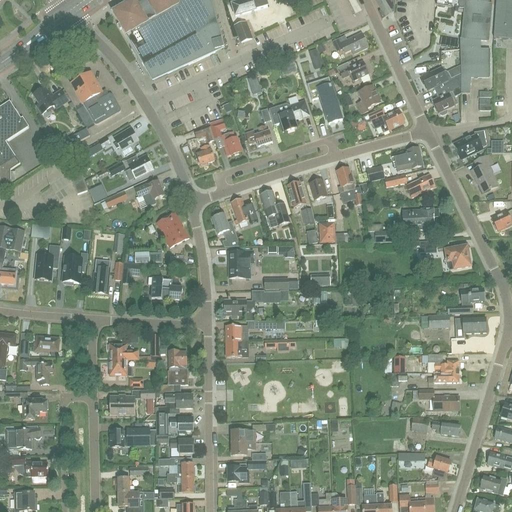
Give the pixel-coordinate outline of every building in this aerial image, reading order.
[(134,0),(112,13),(152,82),(215,53),(214,51),(219,50),(224,48),(222,40),(210,0),(134,0)] [(235,18),(267,8),(264,0),(246,0),(231,5),(235,18)] [(394,11),(395,0),(374,0),(381,11),(378,13),(382,21),(394,13),(394,11)] [(395,0),(394,11),(399,11),(400,0),(406,0),(413,1),(412,0),(395,0)] [(435,0),(435,8),(434,9),(443,10),(447,7),(459,9),(458,0),(435,0)] [(458,0),(459,9),(463,10),(461,40),(460,40),(461,75),(461,82),(461,90),(461,95),(470,95),(470,79),(473,79),(474,81),(476,81),(477,79),(490,79),(490,51),(480,51),(480,42),(489,43),(492,4),(487,3),(487,0),(458,0)] [(511,0),(495,0),(495,12),(493,38),(511,39),(511,0)] [(253,40),(246,23),(234,28),(241,45),(253,40)] [(351,52),(353,55),(368,48),(361,35),(347,42),(345,37),(332,43),(337,53),(342,50),(344,55),(351,52)] [(440,46),(457,49),(459,42),(441,39),(440,46)] [(309,53),(312,61),(319,59),(316,50),(309,53)] [(352,83),(368,75),(362,63),(340,74),(342,80),(349,76),(352,83)] [(338,74),(336,69),(328,73),(330,78),(338,74)] [(461,82),(461,75),(451,80),(448,75),(447,73),(444,72),(442,72),(441,70),(421,79),(428,91),(442,84),(445,90),(461,82)] [(81,77),(72,86),(83,104),(86,103),(88,107),(87,108),(87,109),(86,109),(86,110),(87,111),(94,125),(95,125),(95,126),(96,126),(97,126),(98,126),(119,114),(120,113),(120,112),(121,112),(121,111),(120,110),(112,96),(111,95),(110,95),(109,95),(108,95),(106,91),(101,93),(91,72),(81,77)] [(247,80),(250,88),(258,85),(255,77),(247,80)] [(324,112),(329,125),(342,121),(338,108),(337,108),(332,90),(330,90),(328,81),(305,88),(308,99),(317,96),(319,100),(321,100),(325,112),(324,112)] [(461,82),(445,90),(448,95),(452,93),(452,94),(461,90),(461,82)] [(357,105),(361,115),(368,112),(367,109),(380,104),(379,102),(380,101),(376,92),(375,92),(372,87),(358,94),(362,102),(357,105)] [(45,89),(34,97),(40,106),(37,108),(42,115),(55,107),(56,110),(68,102),(61,92),(52,98),(45,89)] [(448,95),(433,102),(435,108),(434,109),(436,113),(437,112),(438,114),(439,114),(440,116),(442,117),(446,115),(447,113),(446,111),(453,107),(457,105),(452,94),(448,96),(448,95)] [(351,103),(349,97),(342,100),(344,106),(351,103)] [(232,100),(224,102),(226,108),(234,106),(232,100)] [(490,100),(479,100),(479,112),(491,112),(492,106),(490,106),(490,100)] [(12,106),(10,102),(0,107),(0,193),(1,193),(10,187),(10,171),(20,165),(6,143),(29,128),(22,118),(20,120),(12,107),(12,106)] [(309,117),(304,102),(290,107),(286,105),(276,108),(280,118),(278,119),(283,133),(285,132),(285,133),(297,129),(294,121),(303,118),(303,119),(309,117)] [(271,122),(265,105),(259,107),(260,112),(257,113),(259,121),(263,120),(264,124),(271,122)] [(398,112),(391,115),(384,118),(381,110),(368,116),(374,131),(380,128),(383,134),(389,132),(396,128),(397,128),(404,124),(403,123),(404,121),(404,120),(403,118),(401,118),(398,112)] [(368,116),(359,118),(362,129),(371,127),(368,116)] [(223,122),(210,125),(214,141),(221,139),(223,144),(227,157),(230,156),(231,157),(242,153),(237,139),(235,140),(233,134),(221,138),(219,131),(225,129),(223,122)] [(258,148),(272,143),(269,132),(267,133),(265,127),(258,129),(261,135),(255,137),(254,132),(246,135),(249,145),(256,143),(258,148)] [(131,129),(114,139),(117,144),(114,146),(116,150),(119,148),(122,152),(138,142),(131,129)] [(197,140),(205,137),(207,144),(215,142),(211,129),(195,133),(197,140)] [(58,154),(89,137),(86,130),(63,142),(59,134),(50,138),(58,154)] [(455,145),(456,148),(455,148),(460,159),(475,152),(476,154),(483,150),(482,149),(486,147),(483,132),(475,134),(476,136),(469,139),(469,137),(461,141),(461,142),(455,145)] [(102,149),(111,144),(107,138),(98,143),(102,149)] [(491,155),(503,155),(503,143),(491,143),(491,155)] [(214,162),(211,152),(209,146),(201,149),(203,154),(197,156),(200,166),(214,162)] [(397,173),(411,170),(423,168),(418,150),(407,152),(407,153),(393,156),(397,173)] [(474,162),(478,169),(471,172),(482,195),(498,188),(488,168),(493,165),(489,155),(474,162)] [(127,162),(135,179),(153,170),(146,157),(138,161),(136,158),(127,162)] [(111,177),(122,172),(119,165),(108,171),(111,177)] [(369,183),(385,179),(381,167),(366,171),(369,183)] [(353,184),(354,184),(352,177),(351,177),(348,169),(336,173),(341,188),(338,189),(340,195),(351,191),(354,197),(355,207),(362,206),(359,189),(355,190),(353,184)] [(87,192),(79,170),(69,173),(75,190),(77,196),(78,195),(87,192)] [(394,187),(406,184),(404,176),(393,179),(393,180),(384,182),(385,187),(394,185),(394,187)] [(429,176),(415,183),(405,187),(411,200),(420,195),(434,188),(429,176)] [(314,201),(327,197),(322,182),(323,181),(322,181),(309,185),(314,200),(314,201)] [(136,192),(139,199),(143,197),(148,209),(156,205),(154,201),(164,197),(158,183),(136,192)] [(306,205),(299,184),(287,187),(293,209),(306,205)] [(265,211),(267,218),(278,215),(281,226),(290,223),(285,205),(277,207),(273,193),(267,195),(266,193),(262,194),(262,196),(260,197),(265,211)] [(107,210),(125,202),(122,195),(104,203),(107,210)] [(249,222),(242,201),(231,205),(238,225),(249,222)] [(221,212),(230,208),(228,202),(218,206),(221,212)] [(315,224),(312,210),(301,212),(304,226),(315,224)] [(403,232),(434,231),(434,218),(438,218),(438,210),(434,211),(434,210),(402,212),(403,232)] [(511,211),(507,214),(506,213),(500,216),(492,220),(495,226),(493,227),(496,232),(497,231),(498,232),(511,225),(511,211)] [(169,249),(189,239),(176,214),(157,224),(169,249)] [(224,233),(227,243),(236,240),(233,230),(230,231),(224,215),(212,219),(218,236),(224,233)] [(320,226),(321,243),(334,243),(333,225),(320,226)] [(33,226),(31,238),(49,240),(49,228),(33,226)] [(375,244),(396,244),(396,235),(386,235),(386,233),(381,234),(381,226),(367,227),(368,233),(370,242),(375,242),(375,244)] [(0,264),(3,265),(6,251),(21,254),(22,248),(24,249),(26,239),(24,239),(25,233),(0,228),(0,264)] [(63,230),(62,240),(70,241),(71,231),(63,230)] [(315,232),(306,234),(309,246),(317,244),(315,232)] [(229,248),(239,248),(237,240),(227,244),(229,248)] [(425,249),(438,248),(438,242),(419,243),(420,254),(425,254),(425,249)] [(458,246),(445,249),(446,256),(447,263),(449,271),(454,270),(470,267),(469,265),(471,264),(470,260),(468,259),(468,256),(466,248),(459,249),(458,246)] [(49,259),(36,257),(34,281),(50,283),(52,263),(58,263),(60,249),(50,248),(49,259)] [(279,255),(286,255),(286,259),(293,259),(293,248),(286,248),(279,248),(279,255)] [(149,253),(134,254),(135,265),(149,265),(149,253)] [(229,279),(245,279),(245,264),(243,264),(244,256),(243,253),(230,253),(230,256),(230,268),(229,268),(229,279)] [(82,255),(81,260),(65,259),(63,283),(65,283),(65,286),(73,287),(73,284),(80,285),(81,273),(83,273),(83,274),(84,264),(87,264),(87,256),(82,255)] [(183,269),(184,257),(176,256),(175,268),(183,269)] [(121,282),(123,265),(115,264),(114,281),(121,282)] [(130,286),(131,277),(139,277),(140,267),(124,266),(122,286),(130,286)] [(0,275),(0,285),(15,286),(16,276),(15,276),(16,271),(9,270),(1,269),(0,275)] [(96,294),(107,295),(109,275),(108,275),(109,270),(98,269),(97,274),(95,274),(94,285),(97,285),(96,294)] [(311,287),(331,286),(330,275),(310,275),(311,287)] [(182,289),(178,289),(179,282),(172,282),(172,281),(163,281),(163,280),(153,279),(153,280),(148,279),(148,287),(152,287),(151,300),(161,301),(162,300),(181,301),(182,289)] [(264,291),(288,291),(288,279),(264,280),(264,291)] [(358,306),(357,289),(351,289),(351,290),(343,290),(344,296),(350,296),(350,306),(358,306)] [(468,292),(461,292),(462,303),(462,307),(447,307),(448,316),(473,315),(472,307),(470,307),(470,304),(484,302),(483,289),(468,291),(468,292)] [(281,304),(280,303),(289,303),(288,292),(280,292),(280,294),(262,294),(263,305),(281,304)] [(255,308),(255,302),(246,303),(246,301),(230,301),(230,299),(228,299),(228,301),(224,301),(224,317),(246,316),(246,322),(255,322),(255,318),(255,317),(256,317),(257,317),(257,316),(258,315),(258,314),(259,313),(258,312),(258,311),(257,310),(257,309),(256,309),(255,309),(255,308)] [(449,316),(428,317),(428,318),(421,318),(421,329),(428,329),(428,330),(450,329),(449,316)] [(456,340),(464,339),(464,335),(486,334),(485,319),(463,319),(463,320),(458,320),(458,327),(455,327),(456,340)] [(277,323),(258,323),(258,331),(277,331),(277,323)] [(241,334),(241,327),(226,327),(226,343),(237,343),(247,342),(247,334),(241,334)] [(0,381),(6,382),(7,372),(4,371),(7,346),(15,347),(16,337),(0,334),(0,381)] [(350,344),(350,335),(335,336),(335,345),(350,344)] [(152,358),(149,361),(149,362),(159,362),(159,336),(152,336),(152,358)] [(35,344),(34,353),(49,354),(50,352),(58,353),(59,340),(37,338),(37,344),(35,344)] [(266,350),(284,349),(284,342),(279,342),(279,338),(265,339),(266,350)] [(237,343),(226,343),(226,359),(242,358),(242,351),(245,350),(245,342),(237,343)] [(28,351),(28,344),(21,343),(20,355),(28,356),(28,351)] [(110,362),(125,362),(125,361),(137,361),(137,353),(126,353),(126,347),(108,347),(108,352),(110,352),(110,362)] [(179,352),(169,353),(169,373),(167,373),(168,387),(159,387),(159,392),(159,394),(174,394),(174,386),(188,386),(187,371),(186,371),(186,353),(179,353),(179,352)] [(450,371),(458,371),(458,363),(447,362),(447,364),(443,364),(443,356),(428,356),(428,364),(428,372),(435,372),(441,372),(441,375),(441,376),(448,376),(448,374),(450,373),(450,371)] [(393,358),(394,374),(406,374),(405,357),(393,358)] [(391,358),(378,359),(378,364),(384,364),(385,374),(391,374),(391,364),(392,364),(391,358)] [(44,363),(44,361),(27,361),(20,361),(20,372),(26,372),(26,366),(37,366),(37,381),(41,381),(41,386),(49,386),(49,381),(49,373),(53,373),(52,363),(44,363)] [(125,362),(110,362),(110,363),(108,363),(108,369),(110,369),(110,376),(125,376),(125,378),(132,378),(132,370),(125,370),(125,362)] [(441,376),(441,375),(434,375),(434,379),(428,379),(428,384),(434,384),(459,384),(458,371),(450,371),(450,373),(448,374),(448,376),(441,376)] [(391,375),(391,387),(398,387),(398,382),(407,382),(407,374),(391,375)] [(143,380),(129,380),(129,389),(144,389),(143,380)] [(154,391),(140,392),(140,401),(155,400),(155,398),(154,392),(154,391)] [(433,391),(419,392),(413,392),(413,401),(419,401),(419,402),(433,401),(433,412),(459,412),(459,398),(433,398),(433,391)] [(17,392),(5,392),(5,399),(22,399),(23,421),(35,421),(35,416),(39,416),(39,414),(47,414),(47,411),(48,410),(48,404),(47,404),(47,401),(43,401),(43,400),(28,400),(27,392),(17,392)] [(166,415),(168,415),(180,415),(179,410),(192,410),(192,397),(166,398),(166,404),(166,408),(158,409),(158,416),(166,415)] [(134,416),(134,399),(110,398),(110,416),(134,416)] [(511,406),(505,405),(502,412),(501,412),(500,415),(501,416),(501,418),(511,421),(511,406)] [(156,431),(156,437),(156,438),(158,437),(166,437),(166,415),(158,416),(156,416),(156,431)] [(428,420),(412,419),(411,433),(426,434),(428,420)] [(170,428),(178,428),(179,433),(193,432),(192,420),(178,420),(179,421),(170,421),(170,428)] [(458,437),(459,425),(443,423),(442,424),(433,423),(432,430),(442,431),(441,436),(458,437)] [(16,431),(6,431),(6,451),(18,451),(31,451),(31,440),(42,438),(40,429),(37,429),(37,428),(25,428),(25,431),(16,431)] [(511,445),(511,442),(511,432),(498,429),(496,433),(495,433),(494,437),(495,438),(495,440),(511,445)] [(110,432),(110,448),(123,448),(123,446),(127,446),(127,448),(150,448),(150,437),(156,437),(156,431),(150,431),(150,432),(127,432),(127,434),(122,434),(122,432),(110,432)] [(232,445),(246,444),(246,432),(231,433),(232,445)] [(179,449),(179,455),(193,454),(193,442),(183,442),(170,442),(170,449),(179,449)] [(254,444),(246,444),(232,445),(232,457),(247,456),(247,451),(254,450),(254,444)] [(300,448),(297,454),(303,457),(306,451),(300,448)] [(504,470),(510,471),(511,463),(511,459),(507,459),(507,458),(491,454),(487,466),(503,470),(504,470)] [(41,463),(25,463),(25,458),(0,459),(1,468),(15,468),(15,469),(16,471),(17,472),(18,473),(19,475),(20,476),(22,476),(23,477),(26,477),(26,478),(32,478),(38,478),(39,484),(48,484),(48,465),(41,465),(41,463)] [(433,469),(434,469),(432,476),(443,480),(445,473),(448,474),(451,463),(437,459),(436,462),(429,460),(427,467),(434,469),(433,469)] [(260,462),(252,462),(248,462),(248,470),(260,470),(260,462)] [(167,480),(193,479),(193,465),(177,465),(177,475),(167,476),(167,480)] [(130,476),(153,476),(153,466),(147,467),(147,469),(129,469),(130,476)] [(288,467),(280,467),(280,477),(288,477),(288,467)] [(239,468),(228,468),(228,483),(238,483),(238,485),(249,485),(249,474),(246,474),(246,470),(239,470),(239,468)] [(504,491),(507,481),(501,480),(500,482),(484,477),(482,483),(481,484),(480,488),(481,489),(480,490),(497,495),(499,489),(504,491)] [(129,494),(129,479),(115,480),(115,490),(118,490),(118,494),(129,494)] [(193,479),(167,480),(167,484),(178,484),(178,494),(183,493),(183,494),(194,494),(193,479)] [(425,483),(426,485),(425,486),(425,494),(439,494),(438,485),(437,485),(437,482),(425,483)] [(355,487),(347,487),(347,506),(356,506),(355,487)] [(174,490),(159,490),(159,500),(174,500),(174,490)] [(259,493),(260,507),(268,506),(268,493),(259,493)] [(34,494),(15,494),(15,511),(36,511),(37,502),(34,502),(34,494)] [(129,494),(118,494),(119,508),(127,508),(126,511),(140,511),(140,509),(138,509),(138,501),(130,501),(129,498),(140,498),(140,494),(134,494),(129,494)] [(291,511),(290,494),(280,495),(280,506),(284,505),(284,511),(277,511),(276,511),(291,511)] [(291,511),(304,511),(305,510),(297,511),(296,494),(290,494),(291,511)] [(333,511),(332,494),(326,495),(326,501),(319,501),(318,495),(311,496),(312,508),(319,508),(319,511),(333,511)] [(336,494),(332,494),(333,511),(347,511),(347,508),(347,499),(340,499),(340,498),(336,494)] [(383,494),(377,495),(376,511),(391,511),(391,506),(384,507),(384,502),(385,501),(384,500),(383,494)] [(376,511),(377,495),(376,495),(376,496),(369,496),(369,507),(363,508),(362,511),(376,511)] [(433,511),(433,500),(431,500),(425,500),(410,500),(410,497),(400,497),(399,511),(433,511)] [(168,500),(156,501),(156,509),(168,508),(168,500)] [(492,511),(494,511),(498,511),(500,507),(494,505),(478,500),(476,506),(474,507),(473,510),(475,511),(474,511),(492,511)]
